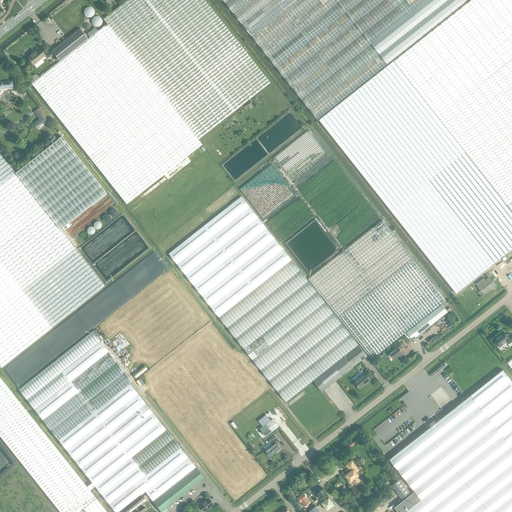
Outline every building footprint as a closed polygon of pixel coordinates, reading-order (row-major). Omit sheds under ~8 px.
[(126,0),(103,18),(107,23),(198,139),(270,83),(204,0),(126,0)] [(223,0),(249,32),(318,120),(392,62),(393,61),(468,2),(466,0),(223,0)] [(511,0),(470,0),(469,0),(468,2),(393,61),(477,167),(483,174),(484,174),(511,209),(511,0)] [(59,61),(31,83),(95,164),(126,204),(139,194),(156,181),(162,177),(164,175),(187,157),(188,156),(202,145),(198,139),(107,23),(98,31),(95,27),(87,34),(90,37),(88,38),(59,61)] [(80,28),(51,50),(59,61),(88,38),(80,28)] [(41,50),(40,51),(38,49),(27,57),(33,65),(45,55),(41,50)] [(392,62),(318,120),(457,293),(511,249),(511,209),(484,174),(483,174),(477,167),(393,61),(392,62)] [(0,81),(0,91),(5,88),(13,86),(12,80),(0,82),(0,81)] [(45,119),(41,114),(40,112),(42,110),(40,107),(35,111),(41,119),(35,124),(37,126),(45,119)] [(0,153),(0,366),(1,368),(105,285),(60,229),(106,193),(61,136),(15,173),(0,153)] [(329,153),(319,141),(311,147),(311,149),(306,153),(305,169),(297,176),(294,173),(305,164),(300,159),(297,162),(292,157),(283,172),(343,243),(348,235),(347,235),(354,235),(355,234),(354,234),(358,227),(357,238),(383,216),(329,153)] [(240,187),(263,219),(266,217),(269,220),(269,219),(272,217),(270,214),(296,195),(273,163),(240,187)] [(169,253),(244,349),(286,402),(313,380),(359,345),(242,196),(169,253)] [(147,250),(134,231),(133,232),(123,217),(82,244),(94,263),(96,262),(107,277),(147,250)] [(388,225),(385,221),(384,222),(383,220),(309,279),(372,359),(407,332),(413,340),(448,312),(441,304),(446,301),(387,226),(388,225)] [(478,287),(484,294),(495,286),(489,278),(478,287)] [(132,382),(116,362),(100,342),(102,340),(94,329),(18,390),(42,420),(74,460),(115,511),(119,511),(145,492),(153,501),(161,511),(204,478),(129,384),(132,382)] [(511,341),(511,335),(511,334),(508,337),(504,331),(497,336),(497,337),(494,340),(496,342),(495,342),(495,343),(496,345),(497,345),(498,345),(500,347),(507,341),(509,344),(511,341)] [(400,349),(403,347),(400,342),(394,346),(396,348),(390,353),(395,359),(400,355),(400,356),(404,354),(400,349)] [(367,356),(359,345),(313,380),(322,392),(367,356)] [(136,377),(146,368),(145,366),(143,368),(141,367),(133,375),(136,377)] [(398,511),(511,511),(511,380),(503,369),(479,388),(478,389),(457,406),(446,414),(435,423),(434,421),(431,424),(432,425),(414,439),(414,440),(390,459),(415,491),(395,507),(398,511)] [(357,386),(358,387),(359,388),(364,384),(366,382),(367,382),(370,380),(365,373),(354,381),(358,386),(357,386)] [(77,511),(83,508),(85,511),(106,511),(0,377),(0,436),(60,511),(77,511)] [(272,419),(260,429),(266,437),(279,427),(272,419)] [(269,442),(272,445),(265,451),(270,457),(281,448),(277,444),(280,441),(276,437),(269,442)] [(0,469),(7,464),(8,465),(12,461),(0,444),(0,469)] [(359,470),(352,461),(346,465),(350,470),(344,475),(347,479),(348,478),(350,481),(352,480),(355,484),(360,480),(357,476),(358,475),(356,472),(359,470)] [(400,479),(394,484),(403,497),(410,492),(400,479)] [(304,493),(298,498),(305,506),(311,502),(304,493)] [(129,511),(146,499),(143,496),(122,511),(129,511)] [(334,505),(329,497),(322,503),(327,510),(334,505)] [(204,511),(213,504),(208,498),(199,505),(204,511)]
